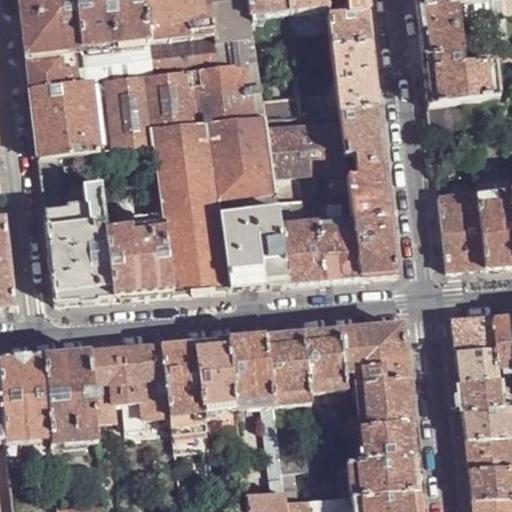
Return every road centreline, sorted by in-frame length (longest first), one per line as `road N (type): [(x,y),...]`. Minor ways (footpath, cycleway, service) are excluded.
road 1 (residential): [(36,335),(426,301)]
road 2 (residential): [(0,13),(36,335)]
road 3 (residential): [(426,301),(393,0)]
road 4 (residential): [(449,511),(426,301)]
